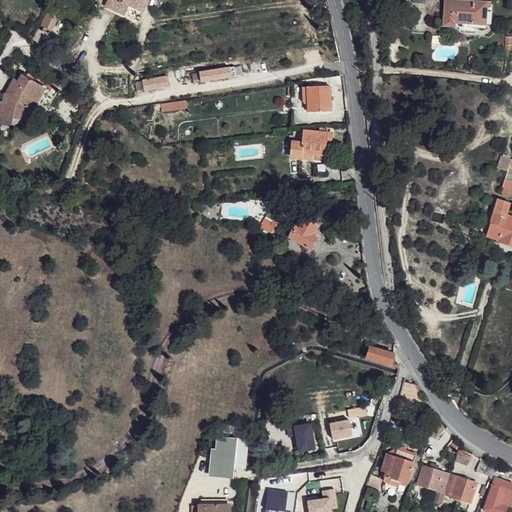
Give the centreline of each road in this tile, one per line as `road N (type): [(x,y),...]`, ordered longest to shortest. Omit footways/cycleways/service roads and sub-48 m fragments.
road 1 (tertiary): [(350,67),(385,302),(466,433),(511,458)]
road 2 (residential): [(350,67),(107,104),(87,125),(58,189),(41,192),(0,174)]
